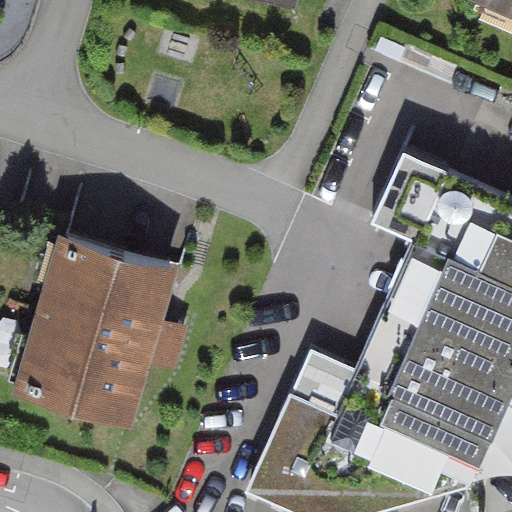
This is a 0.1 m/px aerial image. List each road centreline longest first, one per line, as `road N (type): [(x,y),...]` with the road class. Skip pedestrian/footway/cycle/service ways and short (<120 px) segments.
road 1 (residential): [(32,120),(275,208)]
road 2 (residential): [(275,208),(373,0)]
road 3 (residential): [(69,0),(32,120)]
